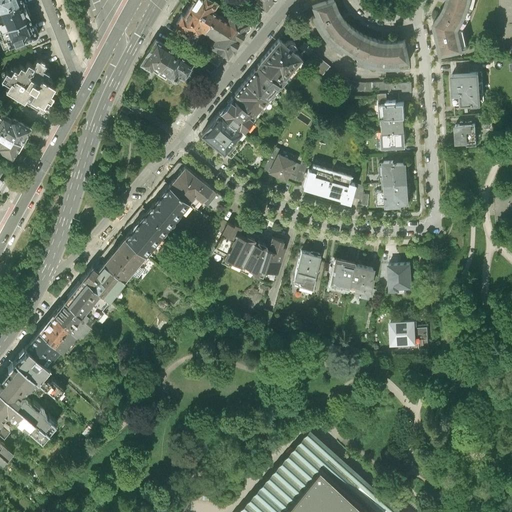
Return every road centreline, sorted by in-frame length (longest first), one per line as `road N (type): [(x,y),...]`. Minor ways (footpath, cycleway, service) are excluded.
road 1 (residential): [(181,138),(268,202),(324,223),(379,232),(432,228),(413,9)]
road 2 (primary): [(40,281),(118,68)]
road 3 (residential): [(40,281),(68,266),(181,138)]
road 4 (residential): [(181,138),(296,0)]
road 5 (primary): [(83,93),(8,225)]
